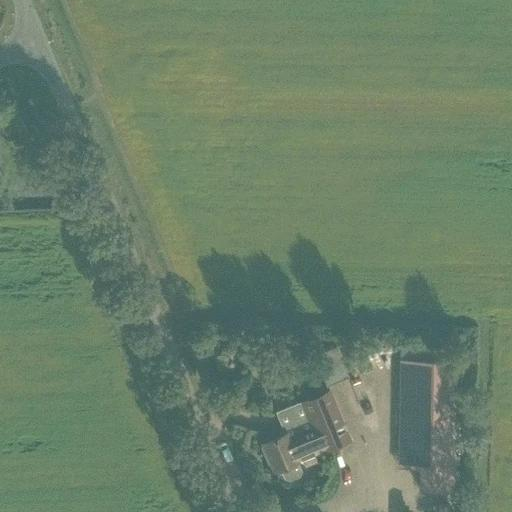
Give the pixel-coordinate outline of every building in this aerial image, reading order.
[(312,355),(325,385),(347,377),(335,347),(312,355)] [(400,359),(398,359),(396,468),(416,468),(416,491),(453,491),(454,359),(424,358),(424,349),(400,348),(400,359)] [(216,353),(213,358),(216,364),(222,364),(225,358),(222,353),(216,353)] [(293,361),(289,374),(301,378),(305,364),(293,361)] [(322,450),(322,451),(349,439),(328,389),(301,401),(312,429),(313,429),(322,450)] [(290,479),(300,475),(302,470),(298,460),(322,450),(313,429),(312,429),(301,401),(301,402),(276,412),(285,433),(263,442),(264,445),(261,448),(264,455),(268,455),(274,470),(280,468),(285,477),(290,479)]
